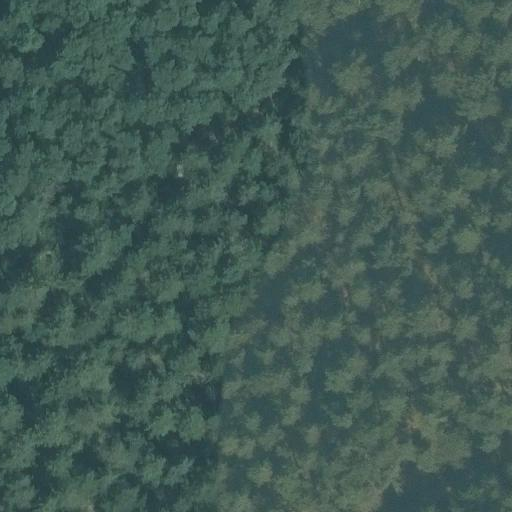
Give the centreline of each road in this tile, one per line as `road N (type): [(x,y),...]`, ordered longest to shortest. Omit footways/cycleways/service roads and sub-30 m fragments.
road 1 (track): [(0,284),(458,0)]
road 2 (track): [(511,442),(406,511)]
